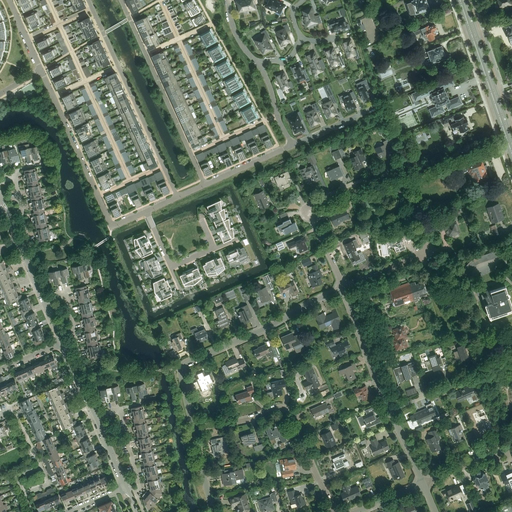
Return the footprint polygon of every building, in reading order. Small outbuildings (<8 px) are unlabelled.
[(32,0),(20,6),(23,11),(23,12),(35,7),(35,6),(34,6),(32,1),(32,0)] [(197,5),(193,0),(191,0),(184,4),(183,5),(186,11),(197,5)] [(254,8),(252,0),(247,0),(248,0),(237,2),(238,8),(237,8),(238,12),(243,11),(243,10),(254,8)] [(281,10),(284,5),(275,1),(275,0),(269,0),(266,6),(276,11),(275,12),(280,14),(282,11),(281,10)] [(428,9),(429,9),(427,3),(427,4),(425,0),(419,0),(414,0),(406,3),(410,16),(417,13),(417,14),(421,13),(421,12),(423,11),(424,14),(425,14),(426,14),(426,15),(427,15),(428,14),(429,13),(429,12),(428,9)] [(497,0),(500,8),(503,7),(504,11),(509,9),(508,6),(511,5),(509,0),(497,0)] [(83,2),(82,1),(72,6),(74,12),(85,7),(84,6),(86,6),(84,4),(84,2),(83,2)] [(139,2),(130,6),(131,8),(130,9),(131,12),(132,11),(132,12),(142,7),(139,2)] [(197,5),(186,11),(190,17),(190,16),(200,11),(197,5)] [(314,17),(311,8),(302,11),(304,16),(302,17),(303,21),(305,20),(307,25),(315,22),(316,24),(322,22),(319,15),(314,17)] [(28,23),(40,18),(37,12),(25,17),(26,17),(28,23)] [(194,26),(205,20),(202,14),(191,20),(194,26)] [(147,17),(137,21),(137,22),(136,22),(138,27),(139,26),(139,27),(150,22),(147,17)] [(43,24),(42,24),(40,18),(28,23),(31,29),(43,24)] [(81,28),(91,24),(90,21),(91,21),(90,18),(89,18),(78,23),(81,28)] [(348,24),(346,25),(344,20),(334,23),(334,22),(328,24),(330,28),(331,28),(332,32),(342,28),(343,31),(350,29),(348,24)] [(150,22),(139,27),(140,29),(139,30),(141,33),(142,32),(152,28),(150,22)] [(92,24),(91,24),(81,28),(83,34),(94,29),(92,26),(93,25),(93,24),(92,24)] [(286,32),(289,30),(287,24),(283,26),(284,28),(276,31),(280,41),(279,42),(281,46),(285,45),(284,44),(290,42),(286,32)] [(417,27),(409,31),(411,37),(415,35),(422,32),(425,39),(428,38),(429,40),(434,38),(433,36),(436,35),(434,30),(436,29),(436,28),(436,27),(436,26),(435,26),(434,25),(427,28),(426,27),(418,30),(417,27)] [(152,28),(142,32),(142,33),(141,33),(143,38),(144,37),(144,38),(155,33),(152,28)] [(203,41),(213,35),(212,33),(213,32),(211,28),(209,29),(204,32),(199,35),(203,41)] [(96,34),(97,33),(95,29),(94,29),(83,34),(84,33),(87,39),(96,35),(96,34)] [(271,49),(266,40),(269,38),(265,30),(261,33),(263,36),(256,40),(261,50),(260,50),(262,53),(263,53),(271,49)] [(155,33),(144,38),(145,39),(144,39),(144,41),(145,40),(147,44),(157,39),(158,38),(156,33),(155,33)] [(203,41),(206,47),(216,42),(218,41),(216,37),(215,38),(213,35),(203,41)] [(40,49),(52,44),(51,43),(49,38),(49,37),(37,43),(40,49)] [(160,44),(157,39),(147,44),(148,46),(147,46),(148,49),(149,48),(149,49),(160,44)] [(346,41),(341,42),(343,48),(345,48),(348,57),(355,55),(356,58),(359,57),(357,49),(354,51),(350,40),(346,42),(346,41)] [(91,51),(101,46),(102,45),(101,43),(100,41),(99,42),(99,41),(88,45),(91,51)] [(209,57),(211,56),(222,50),(220,48),(221,47),(219,44),(218,44),(218,45),(206,51),(209,57)] [(101,46),(91,51),(93,56),(104,52),(104,51),(105,50),(104,49),(103,49),(101,46)] [(432,50),(427,51),(426,47),(415,50),(417,56),(423,54),(425,58),(429,57),(431,64),(436,62),(440,60),(441,61),(442,61),(445,60),(446,59),(445,57),(445,56),(446,54),(445,53),(444,53),(441,46),(431,49),(432,50)] [(340,57),(337,58),(333,48),(329,50),(328,49),(324,51),(327,57),(328,56),(332,65),(338,62),(340,66),(344,64),(341,56),(340,57)] [(42,54),(45,60),(45,61),(57,55),(54,49),(42,54)] [(211,56),(214,62),(224,57),(225,57),(226,56),(224,53),(223,53),(222,50),(211,56)] [(155,62),(166,57),(163,51),(155,55),(153,56),(153,57),(152,57),(154,62),(155,62)] [(96,62),(106,57),(107,56),(106,53),(105,54),(104,52),(93,56),(96,62)] [(322,71),(321,69),(325,68),(321,60),(318,61),(314,52),(309,54),(309,53),(305,55),(307,61),(309,60),(315,74),(322,71)] [(109,63),(109,62),(110,62),(108,58),(107,58),(106,57),(96,62),(95,63),(97,68),(109,63)] [(158,68),(169,63),(166,57),(155,62),(157,65),(156,65),(157,68),(158,68)] [(214,66),(217,72),(219,71),(230,66),(228,63),(229,62),(227,59),(226,60),(214,66)] [(161,75),(172,70),(169,63),(158,68),(160,72),(159,72),(160,74),(161,74),(161,75)] [(61,65),(49,70),(50,70),(52,76),(52,77),(64,71),(61,65)] [(306,73),(303,74),(299,65),(295,66),(295,65),(290,67),(295,78),(297,78),(298,81),(305,78),(306,81),(309,80),(306,73)] [(230,66),(219,71),(217,72),(221,78),(233,72),(234,71),(232,68),(231,68),(230,66)] [(164,81),(175,76),(172,70),(161,75),(160,76),(161,78),(162,77),(164,81)] [(104,78),(107,84),(118,79),(119,78),(116,73),(115,74),(115,73),(114,74),(104,78)] [(288,83),(283,73),(279,75),(279,74),(275,76),(280,86),(281,85),(283,90),(289,87),(290,89),(293,87),(290,82),(288,83)] [(226,88),(227,87),(238,81),(237,78),(238,78),(236,74),(234,75),(222,81),(226,88)] [(66,77),(66,76),(54,82),(55,82),(57,88),(69,83),(69,82),(66,77)] [(166,87),(177,82),(175,76),(164,81),(163,82),(165,87),(166,86),(166,87)] [(425,96),(431,94),(433,98),(431,99),(433,103),(434,103),(436,107),(446,103),(448,109),(462,104),(459,97),(449,101),(444,88),(453,84),(450,77),(435,84),(437,88),(435,89),(433,84),(422,89),(412,94),(415,101),(425,96)] [(107,84),(110,90),(121,85),(120,85),(121,85),(120,82),(119,83),(118,79),(107,84)] [(358,88),(357,88),(363,102),(370,99),(366,90),(369,88),(365,80),(357,84),(358,88)] [(238,81),(227,87),(231,93),(241,87),(243,87),(240,83),(239,83),(238,81)] [(169,93),(180,88),(177,82),(166,87),(168,90),(167,91),(168,93),(169,92),(169,93)] [(110,90),(112,97),(123,92),(122,89),(123,89),(122,86),(121,86),(121,85),(110,90)] [(172,99),(183,94),(180,88),(169,93),(170,95),(169,96),(171,99),(172,98),(172,99)] [(330,100),(322,104),(324,109),(328,119),(331,117),(331,116),(337,114),(332,104),(336,102),(330,88),(326,90),(330,100)] [(231,97),(234,103),(246,96),(245,93),(246,93),(244,89),(242,90),(243,90),(231,97)] [(63,97),(62,97),(61,97),(62,101),(63,101),(65,104),(76,99),(73,92),(63,97)] [(112,97),(115,103),(126,98),(126,97),(127,97),(126,95),(125,95),(123,92),(112,97)] [(343,101),(347,111),(356,107),(352,99),(355,98),(353,92),(344,96),(344,95),(340,97),(342,101),(343,101)] [(175,105),(186,100),(183,94),(172,99),(174,102),(173,103),(174,105),(175,105)] [(246,96),(234,103),(237,109),(249,102),(251,102),(249,98),(248,99),(246,96)] [(115,103),(118,109),(129,104),(129,103),(130,103),(129,101),(128,101),(126,98),(115,103)] [(76,99),(65,104),(66,107),(65,107),(67,111),(68,110),(78,105),(76,99)] [(178,111),(188,106),(186,100),(175,105),(175,106),(174,106),(176,111),(177,111),(178,111)] [(307,118),(311,127),(315,126),(314,125),(320,122),(315,113),(319,111),(316,103),(312,105),(313,109),(305,112),(308,118),(307,118)] [(118,109),(121,115),(132,110),(131,109),(132,109),(130,104),(129,104),(118,109)] [(242,118),(255,111),(253,108),(254,108),(252,104),(251,105),(239,112),(242,118)] [(180,117),(191,112),(188,106),(178,111),(179,114),(178,114),(179,117),(180,117)] [(72,119),(83,115),(84,114),(81,107),(80,108),(69,113),(68,113),(70,117),(70,116),(72,119)] [(123,121),(134,116),(133,113),(134,112),(133,110),(132,111),(132,110),(121,115),(123,121)] [(259,117),(257,113),(256,114),(255,111),(242,118),(246,124),(258,117),(258,118),(259,117)] [(183,124),(194,119),(191,112),(180,117),(181,118),(180,118),(181,121),(182,120),(183,124)] [(292,129),(294,134),(298,132),(298,131),(303,129),(299,121),(302,119),(299,112),(296,114),(297,115),(289,119),(293,129),(292,129)] [(83,115),(72,119),(73,123),(72,123),(74,126),(75,126),(86,121),(87,120),(84,114),(83,115)] [(466,130),(467,129),(466,125),(468,124),(466,118),(464,119),(463,117),(455,120),(453,114),(440,119),(442,124),(448,122),(447,120),(450,119),(452,124),(451,124),(453,130),(457,128),(458,129),(459,132),(461,132),(462,133),(466,132),(466,130)] [(123,121),(126,127),(137,122),(138,121),(136,116),(135,117),(134,116),(123,121)] [(186,130),(197,125),(194,119),(183,124),(184,126),(183,126),(185,129),(186,129),(186,130)] [(126,127),(129,133),(140,128),(139,126),(140,126),(138,122),(137,123),(137,122),(126,127)] [(79,135),(90,130),(87,124),(76,129),(75,129),(77,133),(78,132),(79,135)] [(189,136),(200,131),(197,125),(186,130),(185,131),(186,133),(187,132),(189,136)] [(264,125),(258,128),(260,133),(264,131),(266,135),(260,137),(264,145),(265,144),(266,146),(267,148),(269,147),(273,145),(266,130),(264,125)] [(132,139),(143,134),(141,131),(142,131),(141,128),(140,129),(140,128),(129,133),(132,139)] [(93,137),(90,130),(79,135),(80,138),(80,139),(81,142),(82,142),(93,137)] [(191,142),(202,137),(200,131),(189,136),(188,137),(189,139),(190,138),(191,142)] [(256,153),(259,151),(253,136),(254,136),(254,135),(252,131),(244,134),(245,134),(247,139),(246,139),(247,139),(251,137),(252,141),(247,143),(250,151),(252,150),(252,152),(253,154),(256,153)] [(132,139),(135,146),(146,141),(144,138),(145,138),(144,135),(143,135),(143,134),(132,139)] [(202,137),(191,142),(192,142),(191,143),(193,148),(194,148),(205,143),(202,137)] [(239,137),(238,137),(231,140),(233,145),(237,143),(239,147),(234,149),(237,157),(238,156),(239,158),(240,160),(242,159),(246,157),(239,142),(241,142),(241,141),(239,137)] [(97,146),(99,146),(96,139),(83,145),(83,144),(82,145),(84,148),(85,148),(86,151),(97,146)] [(386,148),(389,146),(386,140),(383,141),(384,144),(375,148),(378,156),(381,155),(382,157),(389,154),(386,148)] [(135,146),(137,152),(148,147),(148,146),(149,146),(148,143),(147,144),(146,141),(135,146)] [(225,143),(218,146),(220,151),(226,149),(228,148),(227,147),(227,148),(225,143)] [(39,146),(30,148),(31,154),(32,154),(33,156),(34,155),(34,159),(34,161),(38,160),(37,153),(40,152),(39,146)] [(97,146),(86,151),(87,154),(87,155),(88,158),(89,158),(89,157),(100,153),(97,146)] [(137,152),(140,158),(151,153),(150,150),(151,150),(149,147),(148,147),(137,152)] [(14,148),(5,150),(7,156),(8,156),(10,163),(14,162),(13,159),(19,158),(17,153),(16,154),(14,148)] [(31,154),(30,148),(20,150),(22,156),(25,155),(27,163),(31,162),(31,159),(30,160),(29,156),(30,156),(29,154),(31,154)] [(361,161),(364,159),(360,149),(353,152),(355,156),(350,158),(355,170),(363,166),(361,161)] [(341,157),(338,150),(332,153),(335,160),(341,157)] [(229,165),(232,164),(227,152),(220,155),(224,163),(225,162),(226,164),(225,164),(226,167),(229,165)] [(140,158),(143,164),(154,159),(152,156),(153,155),(152,153),(151,153),(140,158)] [(211,171),(210,169),(211,169),(208,161),(202,164),(201,160),(205,158),(203,153),(202,153),(197,156),(206,176),(209,174),(212,173),(211,171)] [(317,162),(313,154),(308,157),(311,165),(317,162)] [(93,167),(104,162),(101,156),(91,161),(91,160),(89,161),(91,164),(92,164),(93,167)] [(154,159),(143,164),(146,170),(157,165),(156,165),(157,164),(155,159),(154,159)] [(484,179),(487,177),(485,173),(486,172),(484,166),(483,166),(482,162),(468,167),(465,161),(458,163),(461,170),(468,167),(471,176),(474,175),(476,181),(480,180),(481,185),(486,183),(484,179)] [(107,168),(104,162),(93,167),(95,170),(94,170),(95,174),(97,173),(96,173),(107,168)] [(314,182),(319,180),(313,165),(308,167),(308,168),(306,169),(305,167),(300,170),(304,179),(309,177),(311,176),(314,182)] [(331,180),(343,175),(338,165),(331,168),(330,167),(329,167),(328,168),(327,169),(327,170),(331,180)] [(23,178),(38,175),(37,170),(35,171),(35,168),(24,170),(25,174),(23,175),(23,178)] [(290,177),(290,176),(288,171),(287,171),(274,177),(278,186),(279,186),(282,185),(282,186),(283,186),(284,188),(290,186),(290,185),(287,178),(290,177)] [(111,178),(109,172),(98,176),(97,177),(98,180),(99,180),(100,183),(111,178)] [(27,181),(28,185),(38,182),(38,180),(39,180),(38,175),(23,178),(24,181),(27,181)] [(113,177),(111,178),(100,183),(102,186),(101,186),(103,190),(104,189),(116,183),(113,177)] [(149,177),(141,181),(143,186),(149,183),(151,182),(149,178),(149,177)] [(170,192),(163,177),(157,180),(159,183),(158,184),(161,191),(162,191),(163,192),(164,195),(166,194),(170,192)] [(26,189),(27,192),(41,189),(40,184),(39,185),(38,182),(28,185),(28,188),(26,189)] [(135,184),(135,183),(127,187),(130,192),(134,190),(135,194),(130,196),(133,204),(135,203),(135,205),(136,207),(139,206),(142,204),(135,189),(138,188),(137,188),(135,184)] [(156,198),(151,187),(144,190),(147,198),(148,197),(149,199),(150,201),(153,200),(152,200),(156,198)] [(482,196),(491,194),(490,188),(481,190),(482,196)] [(30,195),(31,199),(41,196),(41,194),(42,194),(41,189),(27,192),(27,195),(30,195)] [(261,209),(269,205),(263,191),(255,195),(261,209)] [(115,217),(118,215),(121,214),(120,212),(119,210),(120,210),(117,202),(111,205),(110,201),(114,199),(112,194),(111,194),(106,197),(108,202),(115,217)] [(29,203),(30,206),(44,203),(43,198),(42,199),(41,196),(31,199),(32,203),(29,203)] [(220,200),(207,206),(208,209),(207,210),(208,213),(210,212),(211,215),(222,210),(220,200)] [(348,217),(345,210),(354,206),(352,200),(345,203),(347,207),(345,208),(344,208),(329,215),(334,226),(340,223),(339,221),(348,217)] [(45,208),(44,203),(30,206),(30,209),(33,209),(34,213),(43,211),(44,210),(44,208),(45,208)] [(493,222),(503,219),(498,204),(487,208),(489,213),(490,212),(493,222)] [(222,210),(211,215),(212,218),(211,218),(212,221),(213,221),(215,225),(225,220),(224,209),(222,210)] [(33,217),(31,217),(32,221),(46,217),(45,213),(44,213),(43,211),(34,213),(33,213),(33,217)] [(285,234),(298,228),(295,222),(291,223),(289,219),(290,219),(287,212),(280,215),(283,223),(277,226),(279,231),(282,230),(285,234)] [(448,236),(459,233),(455,221),(456,219),(457,219),(455,213),(442,218),(442,220),(437,222),(440,231),(444,229),(445,230),(446,230),(448,236)] [(46,217),(32,221),(32,224),(35,223),(36,227),(46,225),(46,222),(47,222),(46,217)] [(225,220),(215,225),(217,228),(215,229),(217,231),(218,231),(219,233),(230,229),(229,219),(225,220)] [(34,232),(35,235),(49,231),(48,227),(47,227),(46,225),(36,227),(37,231),(34,232)] [(230,229),(219,233),(221,236),(219,237),(221,240),(222,239),(223,242),(234,238),(233,227),(230,229)] [(368,236),(365,230),(358,233),(361,239),(368,236)] [(50,236),(49,231),(35,235),(36,238),(38,237),(39,241),(50,239),(50,241),(52,240),(51,236),(50,236)] [(395,239),(391,242),(392,246),(393,246),(396,252),(399,250),(399,251),(405,248),(404,245),(405,245),(401,238),(405,236),(407,241),(410,240),(409,238),(412,237),(410,232),(407,233),(406,231),(397,235),(398,238),(397,239),(395,240),(395,239)] [(134,240),(135,250),(148,244),(147,241),(148,240),(147,237),(146,238),(144,235),(134,240)] [(304,242),(306,241),(304,237),(287,244),(289,249),(296,245),(297,248),(297,249),(299,253),(307,249),(304,242)] [(361,252),(358,254),(355,248),(358,247),(355,241),(352,243),(351,241),(346,244),(349,249),(346,250),(348,256),(349,255),(352,262),(356,260),(357,264),(365,260),(361,252)] [(284,248),(282,242),(276,244),(279,250),(284,248)] [(135,250),(142,257),(152,252),(151,249),(152,249),(151,246),(150,246),(148,244),(135,250)] [(237,249),(234,251),(240,264),(248,258),(243,247),(240,248),(239,247),(237,248),(237,249)] [(231,266),(240,264),(234,251),(232,252),(231,251),(228,252),(229,253),(226,255),(231,266)] [(148,259),(143,261),(145,271),(158,265),(157,262),(158,261),(157,259),(156,259),(154,256),(148,259)] [(211,261),(217,274),(225,268),(220,257),(217,259),(216,257),(214,259),(214,260),(211,261)] [(305,266),(312,263),(309,257),(302,260),(305,266)] [(9,268),(9,267),(6,268),(3,260),(0,261),(0,289),(6,304),(15,300),(22,297),(21,295),(18,296),(16,291),(19,290),(18,288),(18,287),(17,287),(17,285),(14,287),(12,281),(14,280),(14,279),(14,278),(13,278),(13,276),(10,277),(8,272),(10,271),(10,269),(9,268)] [(203,265),(208,276),(217,274),(211,261),(209,262),(208,261),(205,262),(206,264),(203,265)] [(90,263),(81,265),(82,271),(84,271),(84,273),(85,273),(86,276),(85,276),(86,278),(90,277),(88,270),(91,269),(90,263)] [(82,271),(81,265),(72,267),(73,273),(77,273),(78,280),(82,279),(82,277),(81,277),(81,274),(81,272),(82,271)] [(158,265),(145,271),(151,279),(162,274),(161,271),(162,270),(161,267),(159,268),(158,265)] [(67,268),(58,271),(59,277),(61,276),(61,278),(62,278),(63,281),(62,282),(62,284),(67,283),(65,275),(68,275),(67,268)] [(188,272),(194,285),(202,278),(197,268),(194,269),(193,268),(191,269),(191,270),(188,272)] [(320,278),(322,277),(319,269),(318,270),(313,272),(310,273),(311,277),(309,278),(313,287),(322,283),(320,278)] [(59,277),(58,271),(49,273),(50,279),(53,278),(55,285),(59,284),(59,282),(58,282),(58,279),(58,277),(59,277)] [(184,286),(194,285),(188,272),(186,273),(185,272),(182,273),(183,274),(180,275),(184,286)] [(274,289),(267,275),(264,276),(270,290),(274,289)] [(165,281),(164,277),(153,282),(154,292),(168,286),(166,283),(168,283),(167,280),(165,281)] [(293,281),(293,282),(291,279),(288,280),(288,279),(284,280),(286,284),(279,287),(282,293),(288,290),(289,291),(292,296),(299,293),(293,281)] [(409,282),(408,283),(414,301),(420,299),(419,295),(422,294),(423,295),(427,294),(427,292),(423,282),(415,284),(415,282),(409,284),(409,282)] [(394,307),(414,301),(408,283),(388,289),(394,307)] [(76,292),(74,293),(74,296),(89,292),(88,288),(87,288),(86,286),(75,288),(76,292)] [(161,300),(172,295),(170,292),(172,291),(170,289),(169,289),(168,286),(154,292),(161,300)] [(511,311),(511,304),(506,286),(482,295),(490,319),(511,311)] [(263,302),(271,299),(266,287),(258,291),(263,302)] [(381,295),(379,289),(371,292),(373,298),(377,297),(377,296),(381,295)] [(89,292),(74,296),(75,299),(78,298),(79,302),(89,300),(89,297),(90,297),(89,292)] [(252,298),(249,292),(243,294),(246,301),(252,298)] [(225,300),(223,294),(214,298),(216,304),(225,300)] [(23,300),(22,297),(15,300),(17,305),(20,304),(21,307),(30,303),(27,298),(23,300)] [(77,307),(78,310),(92,306),(91,302),(90,302),(89,300),(79,302),(80,306),(77,307)] [(28,309),(32,308),(30,303),(21,307),(22,309),(20,310),(22,315),(30,312),(28,309)] [(248,316),(251,314),(247,305),(242,307),(243,310),(238,312),(239,315),(238,315),(242,324),(250,321),(248,316)] [(81,312),(82,316),(93,314),(92,311),(93,311),(92,306),(78,310),(78,313),(81,312)] [(219,329),(230,324),(223,307),(215,311),(219,320),(216,322),(219,329)] [(337,328),(342,326),(335,310),(332,311),(333,314),(324,317),(322,313),(315,316),(321,329),(334,323),(337,328)] [(31,314),(30,312),(22,315),(24,320),(26,319),(28,322),(36,318),(34,313),(31,314)] [(80,321),(81,324),(95,320),(94,316),(93,316),(93,314),(82,316),(83,320),(80,321)] [(39,323),(36,318),(28,322),(29,325),(27,326),(29,330),(36,327),(35,324),(39,323)] [(84,326),(85,330),(94,328),(96,328),(95,325),(96,325),(95,320),(81,324),(82,327),(84,326)] [(34,337),(43,333),(41,328),(37,329),(36,327),(29,330),(31,335),(33,334),(34,337)] [(397,339),(403,337),(406,336),(403,327),(396,329),(393,330),(394,334),(395,334),(397,339)] [(82,335),(83,338),(97,335),(96,330),(95,330),(94,328),(85,330),(84,330),(85,334),(82,335)] [(203,328),(197,331),(196,328),(191,330),(192,334),(194,333),(197,340),(198,342),(202,340),(205,338),(205,340),(209,338),(205,329),(203,330),(203,328)] [(45,338),(43,333),(34,337),(35,340),(33,341),(35,345),(43,342),(42,340),(45,338)] [(181,348),(184,346),(183,343),(182,340),(181,340),(180,339),(183,338),(180,333),(175,335),(176,337),(172,339),(173,342),(172,342),(174,347),(176,346),(178,352),(182,350),(181,348)] [(297,353),(304,349),(301,342),(304,340),(301,333),(293,337),(293,335),(289,336),(288,334),(281,337),(286,348),(293,345),(297,353)] [(86,341),(87,345),(98,342),(97,340),(98,340),(97,335),(83,338),(83,341),(86,341)] [(405,344),(403,337),(397,339),(394,340),(397,349),(403,347),(403,348),(407,347),(406,344),(405,344)] [(346,349),(350,347),(347,341),(336,345),(333,338),(325,341),(327,346),(330,345),(334,355),(339,352),(340,356),(347,353),(346,349)] [(10,344),(8,339),(0,342),(0,343),(1,347),(3,346),(3,348),(10,344)] [(85,349),(86,352),(100,349),(99,344),(98,344),(98,342),(87,345),(88,348),(85,349)] [(3,349),(5,353),(12,350),(12,351),(13,350),(10,344),(3,348),(4,349),(3,349)] [(268,356),(271,355),(273,358),(275,357),(272,348),(268,350),(265,344),(260,346),(261,347),(253,350),(257,358),(261,356),(260,355),(267,353),(268,356)] [(473,358),(469,347),(465,348),(464,345),(457,347),(458,351),(453,352),(456,361),(453,362),(461,359),(462,361),(470,359),(469,358),(473,359),(473,358)] [(101,354),(100,349),(86,352),(87,355),(89,355),(90,359),(101,356),(100,354),(101,354)] [(4,355),(6,360),(14,356),(16,355),(15,353),(13,354),(12,351),(12,350),(5,353),(5,355),(4,355)] [(428,370),(425,371),(425,372),(433,369),(433,371),(441,368),(440,367),(448,364),(446,364),(444,358),(441,359),(440,355),(440,356),(437,358),(436,354),(428,357),(429,360),(425,362),(428,370)] [(47,358),(52,368),(54,367),(53,365),(56,364),(53,357),(52,357),(51,356),(47,358)] [(230,372),(229,370),(237,366),(238,369),(246,366),(243,360),(237,362),(235,357),(225,362),(226,365),(223,366),(223,367),(223,368),(224,371),(225,374),(225,375),(230,372)] [(43,361),(42,361),(45,368),(48,367),(49,369),(52,368),(47,358),(43,360),(43,361)] [(40,361),(36,363),(41,373),(43,372),(42,370),(45,368),(42,361),(41,362),(40,361)] [(400,367),(394,370),(396,375),(398,374),(401,383),(397,387),(405,380),(408,377),(418,374),(417,374),(413,362),(400,366),(400,367)] [(38,374),(41,373),(36,363),(32,364),(32,366),(31,366),(34,373),(37,372),(38,374)] [(349,381),(350,380),(350,381),(351,381),(352,381),(353,381),(353,380),(354,379),(354,378),(356,377),(352,369),(356,368),(355,364),(339,371),(340,375),(345,373),(349,381)] [(29,366),(25,367),(30,378),(32,377),(31,375),(34,373),(31,366),(30,367),(29,366)] [(21,370),(20,371),(23,378),(26,377),(27,379),(30,378),(25,367),(21,369),(21,370)] [(312,389),(320,385),(312,367),(304,370),(308,381),(303,383),(306,389),(311,387),(312,389)] [(20,379),(23,378),(20,371),(19,372),(18,370),(14,372),(18,383),(21,382),(20,379)] [(197,382),(194,383),(196,389),(199,387),(202,394),(203,395),(209,392),(209,391),(206,384),(213,381),(210,373),(204,375),(203,372),(196,375),(197,378),(196,379),(197,382)] [(11,382),(9,383),(12,390),(18,387),(14,379),(10,381),(11,382)] [(270,383),(271,388),(266,389),(267,393),(266,393),(269,398),(273,396),(273,397),(282,395),(280,388),(285,386),(284,380),(279,381),(270,383)] [(7,382),(3,384),(7,392),(12,390),(9,383),(8,383),(7,382)] [(144,384),(135,386),(136,392),(138,392),(138,394),(139,394),(140,397),(139,397),(140,399),(144,398),(142,391),(145,390),(144,384)] [(45,392),(49,401),(65,394),(64,394),(63,392),(60,394),(57,389),(61,387),(60,385),(45,392)] [(477,389),(474,390),(472,385),(455,392),(459,402),(471,396),(473,401),(481,398),(477,389)] [(118,386),(109,388),(110,394),(112,394),(112,396),(113,396),(114,399),(113,399),(114,401),(118,400),(116,393),(120,392),(118,386)] [(136,392),(135,386),(126,388),(127,394),(131,393),(132,401),(136,400),(136,398),(135,398),(135,395),(135,394),(135,392),(136,392)] [(249,394),(254,393),(252,386),(246,388),(247,391),(235,395),(238,404),(244,401),(245,403),(251,401),(249,394)] [(363,400),(370,397),(366,386),(359,389),(359,388),(355,390),(357,396),(360,394),(363,400)] [(109,394),(110,394),(109,388),(100,390),(101,396),(99,398),(102,401),(106,400),(106,403),(110,402),(110,400),(109,400),(109,397),(109,396),(109,394)] [(49,401),(53,411),(69,404),(68,403),(67,402),(64,403),(62,398),(65,397),(65,395),(65,394),(49,401)] [(31,404),(29,399),(20,402),(21,404),(20,405),(21,409),(31,404)] [(329,413),(332,411),(329,405),(327,406),(325,403),(310,410),(314,418),(329,411),(329,413)] [(438,417),(435,410),(432,403),(426,406),(427,408),(414,413),(414,415),(410,416),(410,417),(411,420),(416,418),(418,424),(426,420),(427,422),(438,417)] [(24,412),(25,414),(34,410),(34,409),(31,404),(21,409),(23,413),(24,412)] [(53,411),(57,420),(73,413),(72,412),(72,413),(72,411),(68,413),(66,408),(69,406),(69,405),(69,404),(53,411)] [(129,413),(130,416),(144,413),(143,408),(142,408),(141,406),(131,408),(132,412),(129,413)] [(484,408),(472,413),(477,424),(482,421),(485,427),(482,428),(483,433),(493,428),(484,408)] [(35,409),(34,409),(34,410),(25,414),(27,418),(28,417),(28,419),(37,415),(35,409)] [(368,427),(381,421),(379,417),(376,418),(373,411),(367,414),(367,415),(365,415),(358,418),(361,426),(366,424),(368,427)] [(73,414),(73,413),(57,420),(61,429),(70,426),(77,423),(76,421),(72,422),(70,417),(73,415),(73,414)] [(133,418),(134,422),(145,420),(144,418),(145,417),(144,413),(130,416),(131,419),(133,418)] [(28,421),(30,425),(40,420),(37,415),(28,419),(29,420),(28,421)] [(42,426),(40,420),(30,425),(31,429),(33,428),(33,430),(42,426)] [(145,420),(134,422),(135,426),(132,427),(133,430),(147,427),(146,422),(145,422),(145,420)] [(0,434),(1,437),(7,434),(5,431),(8,429),(4,421),(1,422),(2,423),(0,423),(0,434)] [(339,427),(337,422),(330,425),(333,430),(339,427)] [(76,432),(85,428),(82,423),(78,425),(77,423),(70,426),(72,430),(75,429),(76,432)] [(283,442),(287,441),(281,427),(278,428),(277,425),(273,427),(274,430),(271,431),(270,427),(265,429),(271,444),(275,443),(274,439),(279,436),(282,443),(278,444),(280,449),(285,447),(283,442)] [(461,425),(451,429),(453,435),(455,439),(463,435),(461,430),(463,429),(461,425)] [(33,431),(34,436),(44,431),(42,426),(33,430),(34,431),(33,431)] [(136,433),(137,436),(148,434),(147,432),(148,431),(147,427),(133,430),(134,433),(136,433)] [(75,436),(77,441),(84,438),(83,435),(87,434),(85,428),(76,432),(77,435),(75,436)] [(432,452),(440,448),(436,440),(440,439),(436,430),(430,433),(432,438),(427,440),(429,446),(430,446),(432,452)] [(44,431),(34,436),(36,440),(37,439),(38,441),(47,437),(44,431)] [(327,447),(336,443),(330,431),(322,435),(327,447)] [(244,446),(257,441),(254,432),(241,436),(242,441),(242,442),(243,442),(244,446)] [(136,441),(136,444),(151,441),(150,436),(148,436),(148,434),(137,436),(138,440),(136,441)] [(43,442),(45,446),(53,442),(51,437),(43,440),(44,441),(43,442)] [(228,446),(229,446),(228,440),(224,441),(224,437),(211,440),(212,444),(211,445),(211,446),(212,445),(214,454),(223,452),(223,453),(228,452),(227,449),(228,449),(228,446)] [(81,444),(82,447),(91,444),(89,439),(85,440),(84,438),(77,441),(79,445),(81,444)] [(375,454),(389,449),(385,441),(379,443),(376,438),(370,441),(373,446),(372,446),(375,454)] [(140,447),(141,450),(151,448),(151,446),(152,445),(151,441),(136,444),(137,447),(140,447)] [(48,450),(48,451),(55,448),(53,442),(45,446),(47,450),(48,450)] [(81,451),(83,456),(91,453),(90,450),(93,449),(91,444),(82,447),(84,450),(81,451)] [(264,449),(262,444),(253,447),(255,452),(264,449)] [(55,448),(48,451),(49,452),(48,453),(50,457),(58,453),(55,448)] [(139,455),(140,458),(154,455),(153,450),(152,450),(151,448),(141,450),(141,454),(139,455)] [(52,461),(53,462),(60,459),(58,453),(50,457),(51,461),(52,461)] [(88,460),(89,463),(98,459),(96,454),(92,455),(91,453),(83,456),(85,461),(88,460)] [(344,468),(349,466),(347,461),(343,463),(342,459),(345,457),(344,454),(332,459),(333,462),(332,463),(334,467),(332,468),(334,471),(337,470),(337,469),(343,467),(344,468)] [(143,461),(144,464),(154,462),(154,460),(155,459),(154,455),(140,458),(140,461),(143,461)] [(294,457),(279,460),(280,464),(281,471),(282,477),(293,475),(292,470),(296,469),(294,457)] [(53,464),(54,468),(63,464),(60,459),(53,462),(54,463),(53,464)] [(96,465),(100,464),(98,459),(89,463),(90,465),(88,466),(90,471),(98,468),(96,465)] [(398,477),(398,479),(405,476),(399,462),(395,464),(393,460),(385,464),(387,468),(388,467),(394,479),(398,477)] [(142,469),(143,472),(157,469),(156,464),(155,464),(154,462),(144,464),(145,468),(142,469)] [(57,472),(58,473),(65,470),(63,464),(54,468),(56,472),(57,472)] [(146,475),(147,479),(158,476),(157,474),(158,473),(157,469),(143,472),(143,475),(146,475)] [(236,479),(243,478),(242,469),(229,471),(230,473),(222,474),(224,485),(236,483),(236,479)] [(57,475),(59,479),(66,476),(68,476),(65,470),(58,473),(59,474),(57,475)] [(474,480),(476,484),(473,485),(475,490),(477,491),(479,488),(486,491),(489,483),(487,482),(488,479),(486,474),(480,472),(477,473),(474,480)] [(501,475),(505,484),(509,482),(511,488),(511,472),(509,474),(509,472),(501,475)] [(99,488),(103,486),(100,479),(98,474),(95,475),(97,479),(94,480),(97,487),(98,487),(99,488)] [(103,478),(100,479),(103,486),(104,486),(105,487),(109,485),(104,474),(102,475),(103,478)] [(66,476),(59,479),(60,480),(59,481),(61,485),(71,481),(70,478),(68,479),(66,476)] [(145,483),(146,486),(160,483),(159,478),(158,478),(158,476),(147,479),(148,482),(145,483)] [(373,486),(369,477),(363,480),(366,489),(373,486)] [(90,479),(87,481),(92,491),(96,489),(96,488),(97,487),(94,480),(91,482),(90,479)] [(88,493),(92,491),(87,481),(85,482),(86,484),(83,485),(86,492),(87,492),(88,493)] [(77,485),(76,485),(81,496),(85,494),(85,493),(86,492),(83,485),(80,486),(78,483),(76,484),(77,485)] [(149,489),(150,491),(161,494),(161,492),(160,488),(161,487),(160,483),(146,486),(147,489),(149,489)] [(344,502),(360,495),(358,488),(351,491),(347,483),(341,486),(345,494),(341,495),(344,502)] [(77,498),(81,496),(76,485),(74,486),(75,489),(72,490),(75,497),(76,496),(77,498)] [(445,491),(449,500),(456,497),(457,499),(460,498),(460,496),(463,495),(463,494),(466,493),(463,486),(460,487),(459,486),(452,489),(452,488),(445,491)] [(68,489),(65,490),(70,501),(74,499),(74,498),(75,497),(72,490),(69,491),(68,489)] [(70,501),(65,490),(63,491),(64,493),(61,495),(64,502),(65,501),(66,502),(70,501)] [(297,507),(305,504),(304,499),(302,499),(300,494),(296,496),(294,490),(288,492),(291,504),(296,503),(297,507)] [(160,495),(161,494),(150,491),(148,493),(146,491),(144,493),(156,503),(159,499),(158,498),(160,495)] [(274,502),(277,501),(275,492),(271,493),(271,494),(270,494),(270,497),(258,500),(261,511),(265,511),(274,510),(272,501),(273,501),(274,502)] [(143,499),(148,510),(152,506),(153,506),(156,503),(144,493),(142,496),(144,498),(143,499)] [(56,494),(52,496),(56,504),(61,502),(58,495),(57,495),(56,494)] [(237,511),(246,511),(249,510),(244,494),(236,497),(230,499),(232,506),(238,504),(239,507),(236,511),(237,511)] [(50,507),(56,504),(52,496),(48,498),(48,499),(47,500),(50,507)] [(45,509),(50,507),(47,500),(46,500),(45,499),(41,501),(45,509)] [(39,511),(45,509),(41,501),(37,503),(37,504),(36,504),(39,511)] [(116,511),(112,501),(99,507),(100,511),(116,511)] [(474,511),(477,511),(472,502),(466,504),(469,511),(474,511)]
